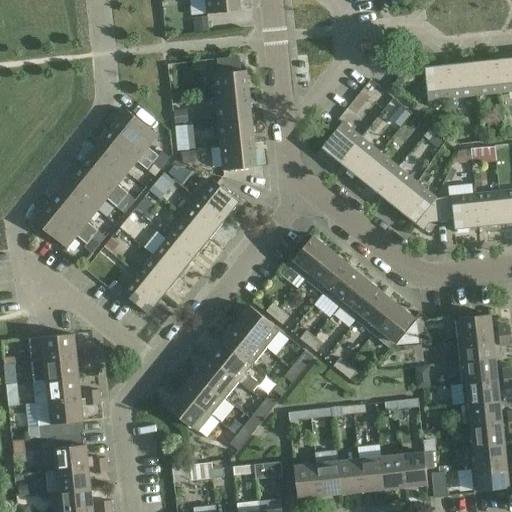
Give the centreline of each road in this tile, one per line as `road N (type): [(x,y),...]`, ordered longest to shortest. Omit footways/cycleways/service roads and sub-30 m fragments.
road 1 (residential): [(102,0),(111,102),(11,220),(20,261),(158,363)]
road 2 (residential): [(511,267),(422,276),(308,184)]
road 3 (residential): [(158,363),(308,184)]
road 4 (residential): [(344,30),(409,25),(441,45),(511,37)]
road 5 (residential): [(131,511),(120,406),(158,363)]
